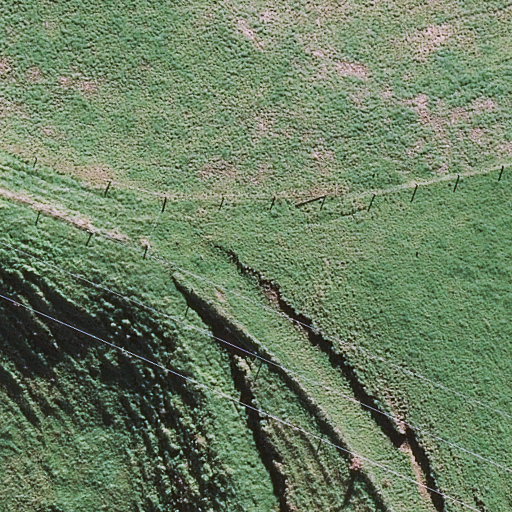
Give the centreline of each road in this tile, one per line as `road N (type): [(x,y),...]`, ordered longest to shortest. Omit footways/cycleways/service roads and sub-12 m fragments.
road 1 (track): [(0,174),(190,248),(265,307),(351,388),(426,511)]
road 2 (track): [(262,511),(211,377),(163,297),(113,260),(0,203)]
